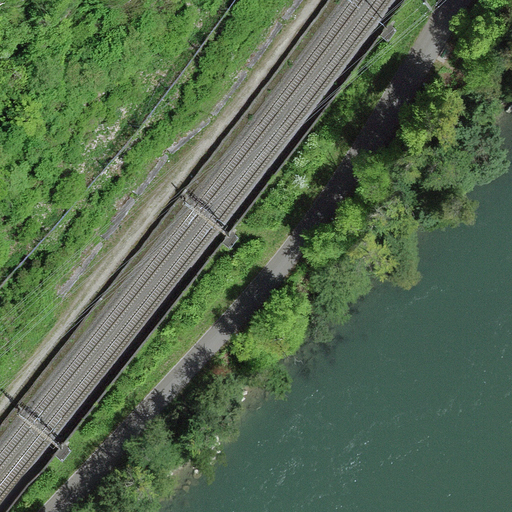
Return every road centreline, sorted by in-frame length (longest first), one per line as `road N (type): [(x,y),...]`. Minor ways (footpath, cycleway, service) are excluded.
road 1 (residential): [(56,511),(235,329),(452,0)]
road 2 (track): [(0,405),(307,0)]
